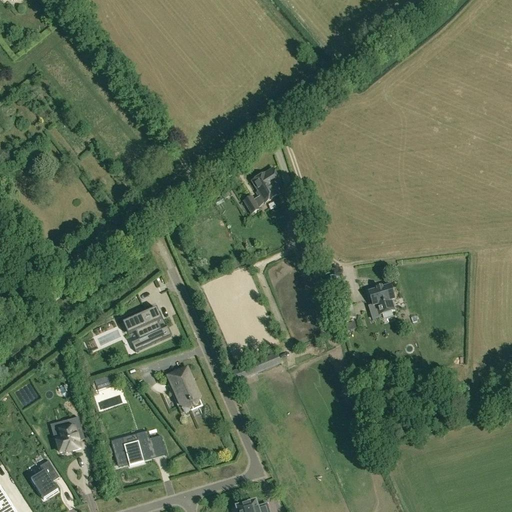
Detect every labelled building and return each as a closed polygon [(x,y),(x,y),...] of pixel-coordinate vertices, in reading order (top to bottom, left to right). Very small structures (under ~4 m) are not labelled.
[(257,194),(259,198),(254,202),(252,198),(244,203),(252,216),(260,211),(258,208),(263,205),(263,206),(281,195),(276,188),(278,186),(277,184),(280,182),(273,171),(252,183),(258,193),(257,194)] [(294,229),(298,241),(307,275),(317,272),(309,239),(305,226),(294,229)] [(376,290),(368,292),(372,306),(368,307),(373,321),(381,318),(380,316),(395,311),(393,301),(395,301),(391,285),(382,288),(382,287),(376,289),(376,290)] [(356,318),(350,298),(348,298),(346,293),(335,296),(337,302),(335,303),(342,323),(356,318)] [(152,310),(130,320),(135,332),(139,339),(131,343),(135,352),(172,336),(168,327),(161,330),(158,322),(159,321),(155,312),(154,313),(152,310)] [(181,328),(174,330),(177,339),(184,337),(181,328)] [(277,355),(229,375),(233,386),(281,366),(277,355)] [(181,415),(202,406),(192,382),(188,383),(183,371),(169,377),(175,391),(171,392),(181,415)] [(103,379),(106,389),(116,386),(113,376),(103,379)] [(199,415),(201,420),(208,418),(206,412),(199,415)] [(77,419),(65,423),(68,432),(54,436),(60,455),(66,453),(67,455),(81,450),(75,432),(81,430),(77,419)] [(123,439),(111,442),(118,466),(129,463),(130,466),(130,467),(144,463),(144,462),(143,459),(154,456),(151,445),(162,442),(166,456),(167,456),(163,442),(161,436),(150,439),(148,432),(136,435),(138,443),(125,446),(123,439)] [(51,482),(58,477),(49,462),(40,468),(44,473),(31,481),(44,501),(58,492),(51,482)] [(0,511),(15,511),(0,489),(0,488),(0,489),(1,492),(0,492),(0,511)] [(237,511),(266,511),(265,509),(268,508),(267,505),(257,508),(256,502),(236,508),(237,511)]
